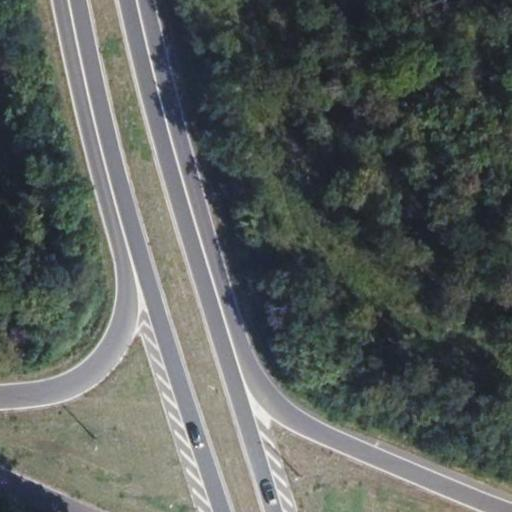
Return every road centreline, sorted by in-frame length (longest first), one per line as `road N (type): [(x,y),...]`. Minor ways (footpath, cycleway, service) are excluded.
road 1 (primary): [(509,511),(290,420),(257,392),(181,152),(144,0)]
road 2 (primary): [(272,511),(127,0)]
road 3 (primary): [(78,0),(138,244),(222,511)]
road 4 (primary): [(61,0),(129,307),(111,352),(81,382),(61,393),(0,401)]
